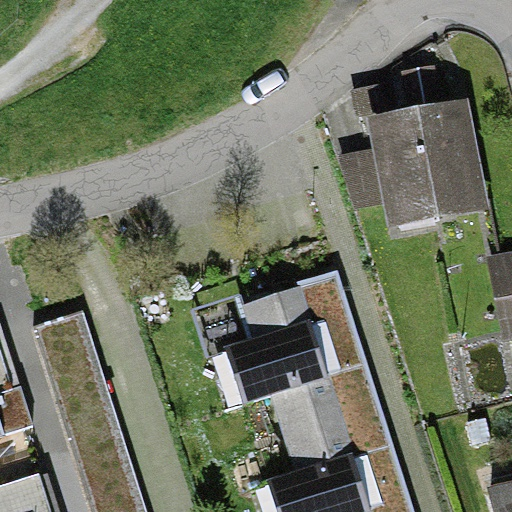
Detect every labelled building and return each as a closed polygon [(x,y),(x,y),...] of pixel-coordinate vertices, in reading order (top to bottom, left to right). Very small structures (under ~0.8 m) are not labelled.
[(460,104),(364,126),(372,153),(380,203),(389,235),(485,213),(460,104)] [(351,207),(380,203),(372,153),(343,158),(351,207)] [(511,261),(488,266),(501,349),(511,347),(511,261)] [(254,405),(269,400),(295,478),(279,484),(288,511),(408,511),(400,486),(374,408),(345,323),(332,282),(246,311),(257,344),(236,351),(254,405)] [(0,364),(0,435),(22,428),(0,364)] [(46,511),(34,476),(0,487),(0,511),(46,511)] [(511,511),(511,492),(485,500),(488,511),(511,511)]
